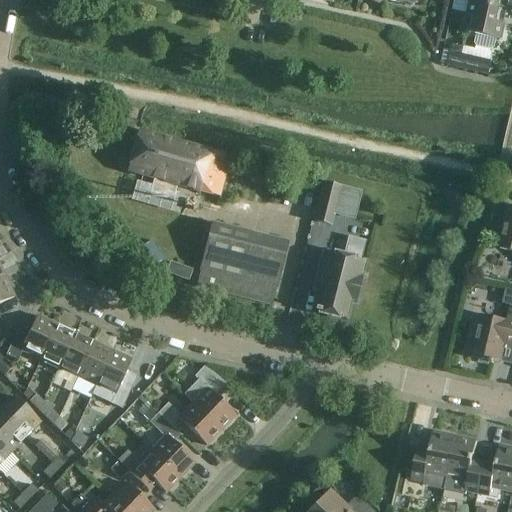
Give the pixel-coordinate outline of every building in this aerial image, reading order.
[(466,0),(466,2),(505,10),(506,0),(466,0)] [(467,33),(474,35),(472,45),(474,48),(490,52),(493,49),(495,39),(498,40),(505,10),(466,2),(463,19),(470,20),(467,33)] [(447,66),(486,75),(489,64),(459,57),(461,48),(452,46),(447,66)] [(138,133),(128,172),(153,179),(149,194),(172,201),(177,185),(218,196),(229,158),(138,133)] [(276,199),(294,204),(300,180),(283,175),(276,199)] [(321,182),(312,223),(332,228),(341,187),(321,182)] [(511,208),(508,207),(498,249),(511,251),(511,208)] [(196,287),(270,306),(286,244),(212,225),(196,287)] [(310,313),(341,320),(346,301),(352,302),(357,281),(351,280),(355,263),(324,256),(320,273),(314,271),(311,283),(317,284),(310,313)] [(0,304),(14,298),(5,279),(0,281),(0,304)] [(508,323),(500,321),(481,316),(471,358),(489,362),(489,364),(493,365),(493,363),(499,364),(503,344),(511,346),(511,305),(511,306),(508,323)] [(21,352),(40,360),(56,326),(37,317),(27,337),(16,332),(10,346),(6,356),(17,361),(21,352)] [(74,335),(56,326),(40,360),(59,369),(74,335)] [(12,331),(2,341),(10,346),(16,332),(15,333),(12,331)] [(93,343),(74,335),(59,369),(51,385),(70,394),(71,391),(93,343)] [(112,352),(93,343),(71,391),(87,399),(89,394),(92,395),(112,352)] [(131,361),(112,352),(92,395),(122,409),(132,386),(122,381),(131,361)] [(0,363),(0,374),(4,378),(12,369),(4,360),(0,363)] [(194,378),(197,380),(182,395),(192,405),(220,431),(235,416),(214,397),(225,385),(216,377),(203,368),(194,378)] [(34,396),(28,402),(36,410),(42,404),(34,396)] [(0,415),(25,439),(40,423),(15,399),(0,415)] [(142,419),(152,409),(143,400),(137,406),(138,408),(134,411),(142,419)] [(36,410),(45,418),(52,425),(58,419),(50,411),(53,407),(43,403),(42,404),(36,410)] [(205,447),(220,431),(192,405),(182,416),(181,417),(167,404),(157,414),(177,434),(185,427),(205,447)] [(126,429),(133,422),(124,413),(117,419),(126,429)] [(0,414),(0,444),(10,454),(25,439),(0,415),(0,414)] [(58,419),(52,425),(60,433),(66,427),(58,419)] [(446,479),(455,437),(434,433),(428,458),(417,455),(411,481),(421,483),(424,487),(443,490),(445,479),(446,479)] [(76,434),(70,443),(81,449),(86,441),(76,434)] [(164,435),(150,450),(179,479),(194,464),(164,435)] [(455,437),(446,479),(459,482),(458,490),(465,491),(478,494),(483,469),(471,467),(477,442),(455,437)] [(35,447),(43,454),(48,459),(54,452),(42,440),(35,447)] [(0,464),(10,454),(0,444),(0,464)] [(127,452),(117,462),(128,472),(149,493),(156,486),(165,494),(179,479),(150,450),(143,444),(132,456),(127,452)] [(483,469),(478,494),(497,498),(499,490),(511,493),(511,491),(511,449),(499,446),(494,471),(483,469)] [(52,464),(59,469),(66,461),(55,451),(54,452),(48,459),(52,464)] [(120,480),(128,472),(117,462),(109,470),(120,480)] [(59,469),(52,464),(42,474),(48,480),(59,469)] [(402,467),(399,480),(410,483),(413,470),(402,467)] [(59,482),(53,489),(59,495),(66,489),(59,482)] [(111,500),(124,511),(151,511),(153,510),(126,484),(111,500)] [(22,495),(28,501),(36,492),(30,486),(22,495)] [(14,489),(7,497),(13,503),(20,495),(14,489)] [(309,511),(349,511),(329,492),(309,511)] [(28,501),(22,495),(13,504),(19,510),(28,501)] [(40,502),(50,511),(56,506),(46,496),(40,502)] [(71,507),(76,511),(124,511),(111,500),(99,511),(96,511),(81,496),(71,507)]
